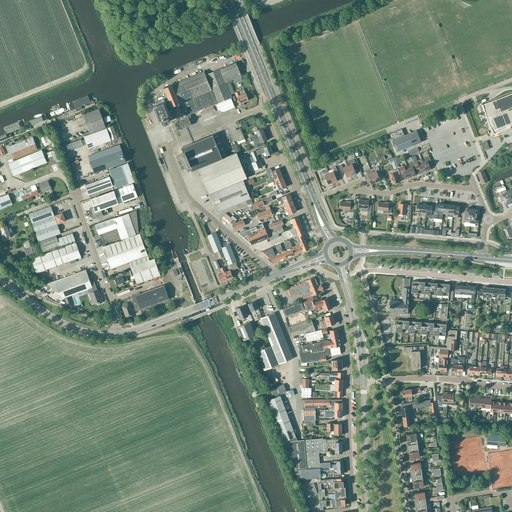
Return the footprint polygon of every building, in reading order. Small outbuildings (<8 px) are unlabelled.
[(236,63),(220,69),(230,94),(234,93),(229,81),(241,76),(236,63)] [(223,112),(235,107),(231,98),(232,97),(220,69),(206,75),(204,72),(165,88),(170,101),(154,107),(160,121),(162,120),(164,124),(170,121),(168,117),(175,114),(177,119),(179,118),(180,121),(176,122),(178,128),(179,130),(192,125),(189,119),(191,118),(191,117),(188,111),(192,109),(194,113),(196,112),(198,115),(200,114),(202,109),(216,104),(219,110),(223,112)] [(240,95),(239,91),(235,92),(240,103),(241,105),(244,104),(243,102),(249,100),(246,93),(240,95)] [(71,109),(90,101),(87,93),(68,100),(71,109)] [(511,93),(497,99),(496,99),(492,101),(483,104),(494,132),(507,127),(510,126),(511,125),(511,93)] [(68,112),(64,101),(45,108),(49,119),(68,112)] [(83,134),(83,135),(105,127),(104,122),(105,122),(105,123),(111,121),(111,120),(109,116),(103,118),(104,120),(103,121),(98,108),(83,114),(89,132),(83,134)] [(28,127),(46,120),(42,110),(25,116),(28,127)] [(0,125),(4,136),(24,129),(20,117),(0,124),(0,125)] [(111,140),(117,137),(112,125),(106,128),(111,140)] [(250,140),(265,134),(263,128),(260,129),(258,125),(254,127),(257,134),(251,136),(252,137),(249,138),(250,140)] [(105,127),(83,135),(84,136),(86,144),(88,148),(111,140),(106,128),(105,127)] [(401,129),(389,134),(391,139),(392,141),(396,152),(410,147),(414,145),(416,144),(421,142),(416,131),(404,136),(402,129),(401,129)] [(200,172),(238,156),(237,153),(228,157),(218,133),(212,135),(212,136),(182,148),(184,153),(180,154),(186,169),(190,167),(192,171),(198,168),(200,172)] [(40,138),(44,147),(52,143),(49,134),(40,138)] [(265,134),(250,140),(251,142),(253,141),(254,142),(256,148),(258,147),(265,145),(264,141),(267,140),(265,134)] [(9,147),(14,159),(37,149),(32,137),(9,147)] [(83,146),(81,141),(81,139),(66,145),(68,151),(83,146)] [(486,141),(481,143),(484,151),(489,149),(486,141)] [(126,161),(121,149),(120,145),(88,156),(90,161),(94,173),(126,161)] [(252,156),(249,157),(252,163),(255,170),(262,167),(259,160),(258,160),(256,155),(265,151),(267,156),(273,154),(269,145),(264,148),(255,152),(255,151),(251,153),(252,156)] [(42,150),(9,164),(14,176),(47,162),(42,150)] [(47,153),(54,172),(62,169),(54,150),(47,153)] [(238,156),(200,172),(209,194),(243,180),(247,178),(238,156)] [(423,162),(426,171),(431,169),(428,163),(431,162),(429,156),(424,158),(425,161),(423,162)] [(398,168),(394,158),(388,160),(390,164),(392,163),(394,169),(398,168)] [(419,160),(414,162),(418,172),(420,171),(421,173),(426,171),(423,162),(421,159),(419,160)] [(347,166),(351,176),(356,174),(354,168),(357,167),(354,160),(349,162),(350,165),(347,166)] [(418,172),(414,162),(409,164),(410,167),(408,168),(411,177),(416,175),(415,173),(418,172)] [(137,196),(132,183),(134,182),(128,163),(116,167),(123,186),(123,188),(90,199),(93,207),(90,208),(89,211),(91,216),(94,218),(108,213),(106,208),(137,196)] [(351,176),(347,166),(343,168),(342,165),(339,166),(341,173),(344,172),(347,177),(351,176)] [(404,166),(399,168),(401,174),(404,173),(406,179),(411,177),(408,168),(406,165),(404,166)] [(333,171),(329,173),(333,183),(337,181),(335,175),(338,174),(335,167),(332,168),(332,169),(333,171)] [(372,173),(375,183),(380,181),(378,175),(381,174),(378,167),(373,169),(374,172),(372,173)] [(272,179),(273,182),(283,178),(279,169),(271,172),(274,178),(272,179)] [(389,175),(393,184),(399,182),(397,175),(400,174),(398,169),(392,171),(393,173),(389,175)] [(333,183),(328,171),(328,170),(325,171),(320,173),(322,180),(326,179),(328,185),(333,183)] [(371,184),(375,183),(372,173),(370,170),(363,173),(366,180),(369,179),(371,184)] [(478,172),(482,184),(488,181),(484,170),(478,172)] [(85,185),(89,194),(112,186),(109,177),(85,185)] [(283,178),(273,182),(274,185),(276,184),(279,190),(287,187),(283,178)] [(39,184),(42,193),(52,189),(48,180),(39,184)] [(243,180),(209,194),(216,213),(250,198),(243,180)] [(36,186),(15,194),(18,201),(26,198),(34,195),(38,193),(36,186)] [(505,187),(497,190),(498,193),(498,194),(501,202),(504,200),(506,204),(507,204),(507,205),(511,203),(507,193),(506,191),(506,190),(505,187)] [(289,194),(277,199),(278,202),(281,201),(282,204),(284,203),(292,200),(289,194)] [(0,197),(0,208),(12,204),(8,195),(0,197)] [(263,200),(253,204),(255,209),(265,205),(263,200)] [(286,206),(283,207),(284,209),(286,208),(287,209),(294,206),(292,200),(284,203),(286,206)] [(359,200),(358,207),(362,207),(361,211),(367,212),(371,212),(372,205),(368,205),(369,201),(359,200)] [(345,212),(353,213),(353,206),(350,205),(351,202),(346,201),(346,202),(340,202),(339,209),(345,210),(345,212)] [(383,213),(391,213),(392,207),(389,206),(389,203),(384,202),(384,203),(378,202),(377,210),(383,210),(383,213)] [(398,214),(405,214),(404,219),(409,220),(409,212),(405,211),(406,204),(399,204),(398,214)] [(435,207),(434,218),(442,219),(442,216),(443,214),(444,204),(438,204),(435,204),(435,207)] [(51,206),(29,214),(35,232),(57,225),(57,224),(58,223),(58,224),(66,221),(62,212),(55,215),(54,216),(51,206)] [(284,209),(281,211),(276,213),(277,215),(274,216),(276,220),(281,219),(279,214),(280,213),(280,214),(288,211),(289,214),(296,211),(294,206),(287,209),(286,208),(284,209)] [(432,206),(427,206),(425,217),(431,218),(434,218),(435,207),(432,206)] [(469,223),(471,208),(467,208),(467,209),(466,209),(465,215),(462,214),(461,222),(469,223)] [(476,209),(471,208),(469,223),(478,224),(479,217),(476,216),(477,210),(476,210),(476,209)] [(270,209),(264,211),(257,214),(260,220),(273,215),(270,209)] [(117,228),(121,239),(136,234),(139,233),(136,210),(128,213),(95,225),(99,234),(117,228)] [(232,224),(236,223),(226,214),(222,218),(229,225),(230,222),(232,224)] [(15,225),(13,220),(12,216),(4,219),(5,223),(7,226),(3,227),(7,237),(14,235),(11,227),(15,225)] [(288,226),(290,230),(302,225),(298,216),(290,219),(293,226),(292,227),(291,225),(288,226)] [(262,224),(239,233),(251,245),(269,238),(268,238),(278,234),(284,231),(281,225),(284,224),(282,219),(268,225),(269,227),(264,228),(262,224)] [(236,223),(232,224),(235,230),(245,225),(243,220),(236,223)] [(57,225),(35,232),(36,234),(37,236),(38,241),(60,233),(57,225)] [(295,235),(295,238),(303,235),(305,234),(302,225),(290,230),(291,232),(293,236),(295,235)] [(229,243),(221,246),(216,232),(208,235),(214,251),(221,248),(228,265),(237,262),(229,243)] [(60,246),(75,241),(72,233),(57,239),(56,236),(39,242),(43,253),(60,247),(60,246)] [(149,260),(147,255),(140,234),(103,247),(111,268),(129,262),(137,284),(160,275),(154,258),(149,260)] [(303,235),(295,238),(298,244),(300,243),(300,244),(298,245),(301,252),(308,249),(305,241),(303,235)] [(283,251),(286,258),(295,255),(294,255),(295,254),(292,247),(289,240),(283,243),(286,250),(283,251)] [(76,243),(32,259),(37,273),(57,265),(70,261),(71,263),(76,261),(75,259),(81,257),(77,245),(76,243)] [(286,258),(283,251),(280,244),(260,252),(273,263),(278,261),(278,262),(286,258)] [(23,248),(26,255),(35,252),(32,245),(23,248)] [(298,245),(292,247),(295,254),(301,252),(298,245)] [(222,268),(227,279),(233,277),(230,271),(226,272),(225,270),(226,270),(224,267),(222,268)] [(227,279),(222,268),(220,269),(221,272),(222,271),(223,273),(218,275),(221,282),(227,279)] [(97,291),(96,287),(93,281),(90,282),(86,270),(47,284),(64,298),(88,289),(93,304),(102,301),(98,290),(97,291)] [(117,277),(115,278),(117,285),(118,284),(118,286),(120,286),(122,285),(123,284),(122,283),(125,282),(124,282),(127,281),(124,275),(122,276),(122,274),(116,276),(117,277)] [(321,292),(324,290),(321,284),(319,285),(315,277),(286,288),(290,297),(300,292),(303,299),(311,296),(321,292)] [(131,308),(132,312),(135,310),(136,311),(169,299),(164,285),(130,297),(134,309),(132,309),(132,308),(131,308)] [(451,290),(450,300),(454,300),(454,297),(457,297),(461,297),(461,294),(462,285),(455,285),(455,291),(452,291),(451,290)] [(492,297),(492,288),(484,287),(483,290),(480,290),(480,295),(483,296),(483,297),(492,298),(492,297)] [(499,289),(497,305),(500,305),(500,300),(504,300),(504,298),(504,297),(507,297),(508,293),(506,293),(506,290),(499,289)] [(318,308),(315,301),(314,298),(310,300),(310,301),(303,303),(307,312),(318,308)] [(315,301),(318,308),(319,310),(323,309),(324,313),(328,311),(327,310),(331,309),(327,298),(321,301),(320,300),(315,301)] [(293,359),(275,313),(263,318),(256,301),(249,304),(252,311),(255,310),(259,320),(261,319),(272,346),(257,352),(265,370),(274,366),(279,364),(293,359)] [(408,302),(403,302),(390,301),(389,312),(402,313),(402,314),(407,314),(408,305),(408,302)] [(282,309),(286,317),(304,310),(301,302),(282,309)] [(132,312),(131,308),(129,305),(128,305),(127,303),(126,303),(124,304),(124,305),(125,307),(122,307),(126,317),(133,314),(132,312)] [(243,306),(236,309),(240,319),(247,316),(243,306)] [(327,326),(335,323),(333,315),(324,318),(325,319),(320,321),(323,329),(328,328),(327,326)] [(247,319),(240,321),(241,324),(236,326),(238,331),(241,330),(243,335),(254,331),(250,321),(248,322),(247,319)] [(310,332),(315,330),(311,319),(287,328),(290,337),(294,335),(294,336),(300,334),(300,335),(310,331),(310,332)] [(331,337),(331,340),(339,338),(337,329),(329,330),(330,334),(328,335),(328,337),(331,337)] [(321,330),(305,334),(307,342),(323,338),(322,334),(321,330)] [(428,346),(428,348),(440,349),(448,350),(450,350),(451,340),(456,341),(457,331),(452,330),(448,330),(448,334),(455,335),(454,337),(447,336),(446,348),(429,346),(428,346)] [(298,346),(301,363),(326,361),(326,360),(326,357),(326,356),(328,355),(330,353),(331,353),(332,356),(340,354),(339,346),(340,346),(339,338),(331,340),(311,344),(298,346)] [(420,356),(424,356),(423,347),(419,347),(419,351),(412,352),(412,347),(402,347),(403,354),(412,354),(412,369),(420,368),(420,356)] [(446,371),(448,350),(440,349),(438,370),(446,371)] [(330,364),(330,365),(330,366),(332,366),(332,370),(343,369),(342,364),(342,359),(340,359),(338,359),(338,360),(331,360),(331,363),(330,364)] [(485,367),(485,375),(490,375),(491,371),(493,371),(493,368),(494,363),(491,363),(490,368),(485,367)] [(334,385),(343,385),(343,373),(335,373),(333,373),(330,373),(328,373),(321,373),(320,373),(320,378),(325,378),(329,378),(329,381),(334,381),(334,385)] [(309,388),(309,384),(302,383),(301,397),(311,398),(311,397),(311,392),(311,388),(309,388)] [(264,392),(267,399),(286,391),(283,385),(264,392)] [(343,385),(334,385),(334,391),(335,391),(335,393),(334,397),(342,398),(343,385)] [(411,393),(420,391),(420,388),(401,391),(402,397),(412,395),(411,393)] [(439,395),(435,395),(435,399),(438,400),(438,401),(438,405),(442,405),(442,404),(447,405),(448,392),(442,392),(442,395),(439,395)] [(448,392),(447,405),(455,405),(456,397),(453,396),(453,393),(448,392)] [(332,447),(332,445),(331,440),(325,440),(321,440),(321,439),(297,441),(280,395),(268,400),(283,442),(284,442),(298,479),(321,478),(320,471),(320,468),(330,467),(330,468),(334,467),(334,465),(333,464),(330,465),(330,462),(319,463),(319,453),(327,452),(327,447),(332,447)] [(331,405),(331,410),(342,410),(342,400),(305,400),(305,409),(322,408),(322,405),(331,405)] [(432,412),(435,412),(434,402),(430,403),(430,400),(400,404),(402,417),(405,416),(406,417),(414,416),(412,409),(431,406),(432,412)] [(302,410),(303,421),(315,420),(315,410),(302,410)] [(405,416),(402,417),(404,426),(407,426),(407,428),(411,427),(410,422),(414,422),(414,416),(406,417),(405,416)] [(342,435),(341,424),(333,424),(327,424),(327,430),(326,430),(326,431),(333,431),(333,435),(342,435)] [(416,433),(406,434),(407,440),(417,439),(420,439),(418,430),(415,431),(416,433)] [(487,436),(487,445),(501,446),(504,446),(505,438),(506,436),(488,434),(487,436)] [(331,440),(332,445),(335,445),(335,453),(343,452),(342,442),(338,443),(337,439),(331,440)] [(420,462),(410,464),(411,470),(421,469),(424,468),(423,459),(420,460),(420,462)] [(330,471),(330,470),(334,470),(337,469),(337,473),(344,473),(343,467),(343,460),(336,461),(337,465),(334,465),(334,467),(330,468),(330,467),(320,468),(320,471),(330,471)] [(321,483),(330,483),(330,488),(334,488),(343,487),(343,481),(341,481),(341,478),(320,480),(321,483)] [(335,499),(331,500),(332,500),(332,509),(343,508),(342,505),(345,505),(344,499),(335,500),(335,499)]
